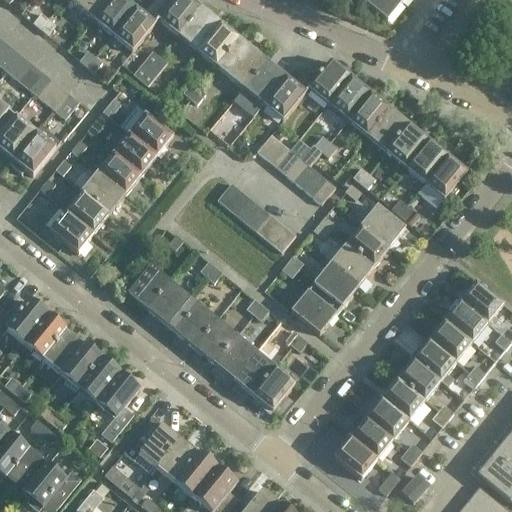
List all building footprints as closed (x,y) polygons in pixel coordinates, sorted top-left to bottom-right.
[(111,0),(66,0),(66,1),(93,23),(111,0)] [(121,0),(111,0),(93,23),(112,39),(135,12),(121,0)] [(176,0),(158,23),(177,39),(200,11),(186,0),(176,0)] [(402,6),(395,0),(355,0),(387,25),(402,6)] [(200,11),(177,39),(197,55),(219,27),(200,11)] [(135,12),(112,39),(132,55),(155,28),(135,12)] [(40,32),(48,22),(41,17),(33,27),(40,32)] [(40,32),(47,38),(55,28),(48,22),(40,32)] [(239,43),(219,27),(197,55),(216,70),(239,43)] [(266,65),(239,43),(216,70),(243,92),(266,65)] [(0,52),(0,71),(14,54),(5,47),(0,52)] [(14,54),(0,71),(9,78),(23,61),(14,54)] [(87,55),(79,65),(86,71),(95,61),(87,55)] [(152,55),(144,65),(133,78),(140,84),(159,61),(152,55)] [(9,78),(19,86),(33,69),(23,61),(9,78)] [(95,61),(86,71),(93,76),(102,66),(95,61)] [(159,61),(140,84),(147,90),(166,66),(159,61)] [(266,65),(243,92),(263,108),(285,81),(266,65)] [(308,93),(328,109),(351,81),(331,65),(308,93)] [(19,86),(28,93),(42,77),(33,69),(19,86)] [(28,93),(37,101),(50,84),(42,77),(28,93)] [(285,81),(263,108),(283,125),(305,97),(285,81)] [(351,81),(328,109),(347,125),(370,97),(351,81)] [(50,84),(37,101),(46,108),(60,91),(50,84)] [(190,102),(198,92),(191,86),(183,96),(190,102)] [(46,108),(55,115),(69,99),(60,91),(46,108)] [(197,108),(205,98),(198,92),(190,102),(197,108)] [(370,97),(347,125),(366,141),(389,112),(370,97)] [(78,106),(69,99),(55,115),(65,123),(78,106)] [(114,103),(103,116),(110,122),(121,109),(114,103)] [(0,106),(0,132),(13,117),(0,106)] [(389,112),(366,141),(386,156),(409,128),(389,112)] [(220,137),(233,121),(226,115),(213,131),(220,137)] [(13,117),(0,132),(0,153),(11,162),(34,134),(13,117)] [(145,117),(129,137),(157,160),(173,140),(145,117)] [(95,125),(87,136),(94,141),(103,131),(95,125)] [(409,128),(386,156),(405,172),(428,144),(409,128)] [(34,134),(11,162),(32,179),(55,151),(34,134)] [(157,160),(129,137),(113,157),(141,179),(157,160)] [(280,146),(271,139),(257,157),(265,164),(280,146)] [(321,156),(329,146),(323,140),(314,150),(321,156)] [(428,144),(405,172),(424,187),(447,159),(428,144)] [(80,145),(71,155),(79,161),(87,151),(80,145)] [(280,146),(265,164),(274,171),(288,154),(280,146)] [(328,162),(337,152),(329,146),(321,156),(328,162)] [(288,154),(274,171),(283,179),(298,161),(288,154)] [(141,179),(113,157),(97,176),(125,198),(141,179)] [(447,159),(424,187),(444,204),(467,175),(447,159)] [(307,169),(298,161),(283,179),(292,186),(307,169)] [(64,164),(56,174),(63,180),(71,170),(64,164)] [(307,169),(292,186),(302,193),(316,176),(307,169)] [(360,188),(368,177),(361,172),(353,182),(360,188)] [(125,198),(97,176),(82,195),(109,218),(125,198)] [(325,184),(316,176),(302,193),(311,201),(325,184)] [(360,188),(367,193),(375,183),(368,177),(360,188)] [(48,184),(40,194),(47,199),(55,189),(48,184)] [(334,191),(325,184),(311,201),(320,208),(334,191)] [(239,194),(231,187),(217,204),(226,211),(239,194)] [(355,205),(361,197),(351,189),(345,197),(355,205)] [(226,211),(235,218),(248,202),(239,194),(226,211)] [(109,218),(82,195),(66,214),(94,237),(109,218)] [(248,202),(235,218),(244,226),(258,209),(248,202)] [(398,219),(407,209),(400,204),(391,214),(398,219)] [(244,226),(253,233),(267,217),(258,209),(244,226)] [(343,215),(335,209),(320,227),(330,236),(335,230),(333,228),(343,215)] [(398,219),(406,225),(414,215),(407,209),(398,219)] [(405,232),(377,210),(361,229),(389,252),(405,232)] [(94,237),(66,214),(50,234),(78,257),(94,237)] [(262,241),(276,224),(267,217),(253,233),(262,241)] [(262,241),(272,249),(285,232),(276,224),(262,241)] [(330,236),(320,227),(313,235),(324,244),(330,236)] [(389,252),(361,229),(345,248),(373,271),(389,252)] [(285,232),(272,249),(281,256),(294,239),(285,232)] [(175,255),(184,245),(176,239),(168,249),(175,255)] [(373,271),(345,248),(329,268),(357,291),(373,271)] [(304,268),(294,260),(288,267),(298,275),(304,268)] [(208,281),(216,271),(209,266),(201,276),(208,281)] [(298,275),(288,267),(282,274),(292,282),(298,275)] [(357,291),(329,268),(313,288),(328,299),(321,307),(335,318),(357,291)] [(128,298),(148,314),(171,286),(151,270),(128,298)] [(214,287),(223,277),(216,271),(208,281),(214,287)] [(504,308),(476,285),(460,305),(487,328),(504,308)] [(171,286),(148,314),(175,336),(186,322),(179,316),(190,302),(171,286)] [(313,288),(291,315),(319,338),(335,318),(321,307),(328,299),(313,288)] [(186,322),(175,336),(194,351),(216,323),(190,302),(179,316),(186,322)] [(253,319),(262,309),(255,303),(247,313),(253,319)] [(14,322),(4,315),(0,319),(0,340),(5,333),(6,334),(9,331),(19,340),(16,343),(23,349),(47,320),(28,305),(14,322)] [(487,328),(460,305),(444,325),(472,347),(487,328)] [(261,325),(269,315),(262,309),(253,319),(261,325)] [(65,334),(47,320),(23,349),(30,355),(33,351),(44,360),(65,334)] [(216,323),(194,351),(214,367),(236,339),(216,323)] [(472,347),(444,325),(428,344),(456,367),(472,347)] [(511,347),(511,346),(511,334),(507,331),(501,339),(511,347)] [(83,349),(65,334),(44,360),(55,369),(52,373),(59,379),(83,349)] [(292,350),(300,340),(294,335),(285,345),(292,350)] [(236,339),(214,367),(233,383),(256,355),(236,339)] [(511,347),(501,339),(496,345),(506,354),(511,347)] [(299,356),(308,346),(300,340),(292,350),(299,356)] [(456,367),(428,344),(413,363),(440,386),(447,392),(454,384),(446,378),(456,367)] [(101,364),(83,349),(59,379),(66,385),(69,381),(80,390),(101,364)] [(256,355),(233,383),(252,399),(275,371),(256,355)] [(440,386),(413,363),(397,383),(424,405),(440,386)] [(119,378),(101,364),(80,390),(91,399),(88,403),(95,408),(119,378)] [(480,386),(486,378),(476,370),(470,378),(480,386)] [(275,371),(252,399),(273,415),(295,387),(275,371)] [(137,393),(119,378),(95,408),(102,414),(105,410),(115,418),(113,421),(113,422),(100,438),(110,446),(133,419),(123,411),(137,393)] [(480,386),(470,378),(464,384),(474,392),(480,386)] [(14,397),(20,389),(11,382),(5,390),(14,397)] [(424,405),(397,383),(381,402),(409,424),(424,405)] [(14,397),(25,406),(31,398),(20,389),(14,397)] [(0,407),(4,411),(11,403),(1,395),(0,396),(0,407)] [(409,424),(381,402),(365,421),(393,444),(409,424)] [(14,419),(21,411),(11,403),(4,411),(14,419)] [(448,425),(454,417),(444,409),(438,416),(448,425)] [(50,426),(56,418),(47,411),(41,419),(50,426)] [(448,425),(438,416),(431,424),(441,433),(448,425)] [(50,426),(61,435),(67,427),(56,418),(50,426)] [(393,444),(365,421),(349,441),(377,463),(393,444)] [(40,440),(47,432),(37,424),(31,432),(40,440)] [(154,437),(144,430),(122,457),(132,465),(139,457),(140,458),(142,455),(152,463),(149,467),(156,472),(180,444),(161,429),(154,437)] [(50,448),(57,440),(47,432),(40,440),(50,448)] [(0,452),(11,439),(3,433),(0,436),(0,452)] [(511,436),(477,480),(511,507),(511,505),(511,436)] [(11,439),(0,452),(0,479),(5,483),(26,458),(14,448),(18,445),(11,439)] [(377,463),(349,441),(333,461),(361,483),(377,463)] [(198,458),(180,444),(156,472),(158,473),(152,480),(170,494),(177,484),(198,458)] [(417,463),(423,456),(413,448),(407,455),(417,463)] [(417,463),(407,455),(401,462),(411,470),(417,463)] [(26,458),(5,483),(23,498),(47,469),(39,463),(36,466),(26,458)] [(216,473),(198,458),(177,484),(188,493),(186,496),(192,502),(216,473)] [(47,469),(23,498),(40,511),(42,511),(48,505),(57,511),(80,484),(70,476),(63,484),(62,483),(60,486),(50,477),(53,474),(47,469)] [(234,488),(216,473),(192,502),(200,508),(203,504),(212,511),(230,511),(237,504),(227,496),(234,488)] [(387,500),(400,483),(392,476),(378,493),(387,500)] [(414,482),(401,497),(413,507),(426,492),(414,482)] [(503,511),(479,492),(463,511),(503,511)] [(246,511),(237,504),(230,511),(276,511),(279,509),(261,493),(246,511)] [(139,494),(132,503),(137,507),(144,498),(139,494)] [(77,511),(94,511),(102,503),(92,495),(77,511)] [(143,511),(154,511),(157,509),(148,502),(141,510),(143,511)]
